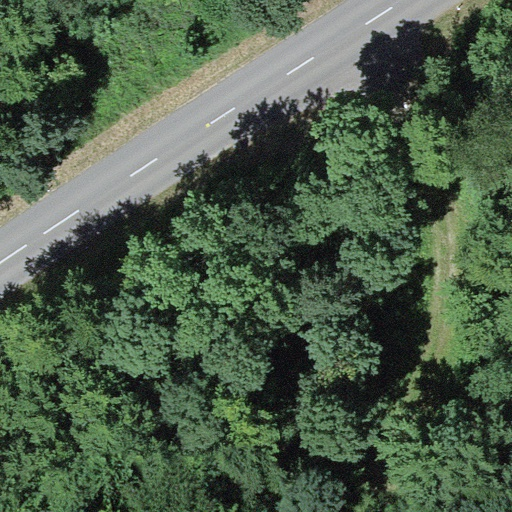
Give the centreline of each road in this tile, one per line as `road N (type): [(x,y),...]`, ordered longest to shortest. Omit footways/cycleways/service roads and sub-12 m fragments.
road 1 (track): [(363,23),(416,129),(447,277),(433,342),(371,511)]
road 2 (tertiary): [(0,265),(398,0)]
